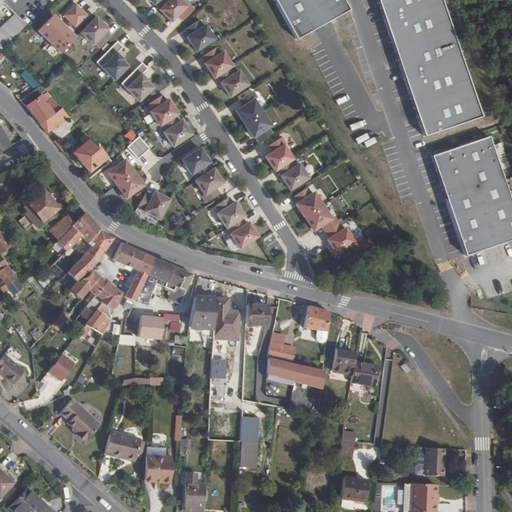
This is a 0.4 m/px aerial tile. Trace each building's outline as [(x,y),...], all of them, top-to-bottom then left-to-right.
[(173,0),(182,9),(188,3),(193,8),(201,0),(173,0)] [(283,0),(301,31),(353,2),(352,0),(283,0)] [(385,0),(429,129),(486,110),(448,0),(385,0)] [(67,44),(82,29),(58,7),(43,22),(67,44)] [(207,40),(226,28),(217,13),(214,15),(210,9),(197,17),(201,24),(198,25),(207,40)] [(99,36),(104,41),(115,30),(110,24),(112,22),(100,10),(85,26),(97,38),(99,36)] [(28,22),(19,14),(17,14),(1,30),(9,39),(28,22)] [(100,56),(118,74),(131,60),(125,54),(126,53),(120,46),(126,40),(121,35),(100,56)] [(227,65),(241,56),(243,55),(234,40),(232,42),(228,36),(214,44),(218,51),(216,52),(225,67),(227,65)] [(146,56),(125,77),(143,95),(156,82),(150,75),(151,74),(145,68),(151,62),(146,56)] [(241,56),(227,65),(240,86),(259,74),(250,59),(245,63),(241,56)] [(25,70),(20,75),(35,88),(40,83),(25,70)] [(265,135),(278,126),(274,120),(277,118),(260,91),(262,90),(258,83),(244,92),(248,98),(241,103),(258,130),(261,129),(265,135)] [(61,106),(41,85),(22,98),(28,103),(41,122),(61,106)] [(161,122),(174,113),(177,112),(168,97),(165,99),(161,93),(148,102),(152,108),(149,110),(159,124),(161,122)] [(69,114),(61,106),(41,122),(46,129),(69,114)] [(174,113),(161,122),(165,128),(163,130),(172,144),(191,132),(181,118),(179,120),(174,113)] [(0,150),(14,143),(1,122),(0,122),(0,150)] [(361,142),(366,149),(376,142),(364,126),(357,131),(363,140),(361,142)] [(436,148),(445,176),(450,191),(470,248),(511,233),(511,183),(493,129),(436,148)] [(112,158),(85,131),(81,135),(85,140),(75,148),(82,157),(80,158),(83,162),(85,160),(90,167),(105,157),(108,161),(112,158)] [(277,166),(280,165),(294,155),(297,154),(287,140),(289,138),(285,132),(271,141),(275,147),(268,152),(277,166)] [(138,133),(127,144),(138,156),(149,145),(138,133)] [(193,170),(197,177),(211,168),(206,161),(209,160),(199,146),(181,158),(190,172),(193,170)] [(298,162),(294,155),(280,165),(293,185),(311,173),(302,159),(298,162)] [(107,167),(124,194),(142,183),(125,156),(107,167)] [(213,166),(211,168),(197,177),(195,178),(204,192),(202,194),(206,200),(220,191),(215,185),(222,180),(213,166)] [(450,191),(445,176),(438,179),(443,193),(450,191)] [(324,220),(335,213),(316,187),(314,189),(310,182),(297,191),(301,198),(299,199),(317,225),(324,220)] [(60,206),(45,187),(28,201),(45,219),(60,206)] [(145,192),(137,206),(158,218),(169,199),(154,190),(151,195),(145,192)] [(226,225),(229,223),(242,215),(244,213),(235,199),(233,200),(228,194),(215,203),(219,209),(217,211),(226,225)] [(335,209),(343,203),(338,195),(329,202),(335,209)] [(353,207),(357,204),(351,196),(347,199),(353,207)] [(94,217),(87,210),(78,220),(74,224),(82,232),(94,217)] [(74,224),(78,220),(70,212),(53,228),(62,237),(74,224)] [(335,213),(324,220),(333,233),(330,235),(340,249),(358,236),(348,222),(346,224),(337,212),(335,213)] [(246,221),(242,215),(229,223),(233,230),(230,231),(240,246),(258,233),(249,219),(246,221)] [(101,225),(94,217),(82,232),(83,233),(90,240),(101,225)] [(82,232),(74,224),(62,237),(60,239),(69,248),(83,233),(82,232)] [(104,229),(101,225),(90,240),(93,243),(104,229)] [(13,243),(0,226),(0,246),(3,251),(13,243)] [(115,235),(104,229),(93,243),(89,249),(100,257),(115,235)] [(136,245),(124,239),(117,255),(116,255),(115,255),(115,256),(116,257),(121,259),(128,262),(136,245)] [(146,251),(136,245),(128,262),(137,266),(138,267),(146,251)] [(100,257),(89,249),(82,259),(70,270),(79,277),(94,266),(100,257)] [(158,255),(146,251),(138,267),(141,268),(150,272),(158,255)] [(0,252),(0,269),(8,263),(1,252),(0,252)] [(176,263),(158,255),(150,272),(138,297),(149,302),(160,281),(166,284),(176,263)] [(128,262),(121,259),(119,262),(136,270),(137,266),(128,262)] [(0,269),(0,271),(9,283),(18,277),(8,263),(0,269)] [(194,271),(176,263),(166,284),(174,287),(174,288),(175,290),(172,297),(182,301),(194,271)] [(70,312),(89,289),(102,273),(95,267),(91,274),(78,280),(62,298),(59,300),(65,307),(69,311),(70,312)] [(150,272),(141,268),(129,293),(131,294),(138,297),(150,272)] [(89,289),(92,291),(105,275),(102,273),(89,289)] [(31,275),(25,281),(39,297),(45,291),(31,275)] [(97,291),(108,277),(105,275),(92,291),(95,293),(97,291)] [(112,304),(118,299),(116,297),(123,290),(108,277),(97,291),(104,296),(102,298),(106,301),(112,304)] [(134,305),(138,297),(131,294),(127,301),(134,305)] [(217,296),(197,294),(192,324),(215,326),(217,296)] [(229,297),(217,296),(215,326),(215,343),(238,343),(239,309),(228,309),(229,297)] [(102,313),(113,319),(119,308),(112,304),(106,301),(103,305),(100,302),(89,318),(87,320),(93,324),(102,313)] [(269,304),(249,303),(248,322),(268,323),(269,304)] [(331,328),(333,309),(311,303),(307,324),(320,326),(331,328)] [(64,316),(69,311),(65,307),(61,313),(64,316)] [(84,324),(87,320),(89,318),(81,311),(76,317),(84,324)] [(176,321),(176,313),(165,312),(165,318),(165,321),(176,321)] [(53,322),(59,327),(61,324),(59,322),(64,316),(61,313),(53,322)] [(141,337),(163,338),(165,321),(165,318),(142,316),(141,337)] [(78,331),(84,324),(76,317),(70,325),(78,331)] [(78,331),(70,325),(64,332),(72,339),(78,331)] [(331,328),(320,326),(319,338),(319,341),(322,344),(324,345),(326,344),(328,343),(329,341),(331,328)] [(30,334),(38,340),(43,333),(35,327),(30,334)] [(123,331),(122,340),(137,343),(138,335),(123,331)] [(358,359),(359,349),(354,348),(351,348),(351,345),(333,342),(331,359),(338,361),(337,368),(356,371),(358,359)] [(300,350),(271,343),(269,353),(297,361),(300,350)] [(7,353),(0,361),(0,369),(15,383),(27,371),(7,353)] [(383,363),(358,359),(356,371),(354,379),(380,383),(383,363)] [(38,383),(41,394),(52,391),(47,372),(38,383)] [(86,385),(89,378),(80,375),(77,382),(86,385)] [(210,393),(211,428),(223,427),(223,393),(210,393)] [(75,397),(63,410),(72,419),(70,420),(80,430),(79,432),(87,440),(103,422),(75,397)] [(175,438),(182,438),(183,415),(176,415),(175,438)] [(345,435),(358,437),(359,428),(347,426),(345,435)] [(111,429),(107,451),(129,456),(129,452),(138,454),(142,436),(142,435),(111,429)] [(357,448),(358,437),(345,435),(344,446),(357,448)] [(260,441),(244,439),(242,464),(259,466),(260,441)] [(164,477),(164,480),(173,480),(173,455),(167,455),(167,445),(148,444),(147,477),(164,477)] [(443,471),(445,445),(427,444),(425,470),(443,471)] [(15,486),(0,470),(0,500),(0,501),(15,486)] [(189,473),(188,505),(194,506),(206,506),(207,483),(199,483),(199,474),(189,473)] [(371,479),(347,476),(344,497),(368,500),(371,479)] [(412,508),(414,479),(407,478),(404,507),(412,508)] [(436,491),(436,480),(414,479),(412,508),(434,510),(435,499),(432,499),(432,490),(436,491)] [(50,511),(27,492),(12,510),(14,511),(50,511)] [(342,508),(354,509),(354,500),(342,499),(342,508)]
